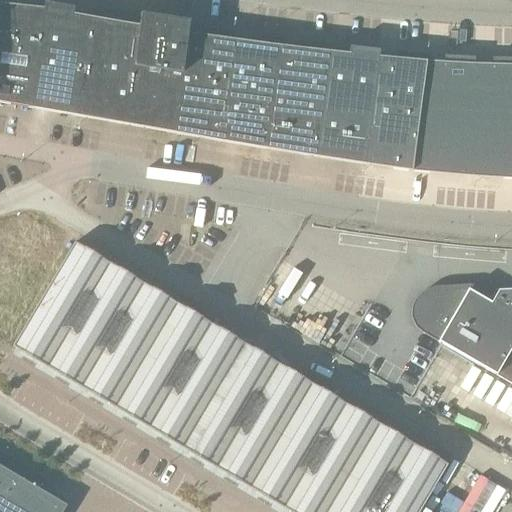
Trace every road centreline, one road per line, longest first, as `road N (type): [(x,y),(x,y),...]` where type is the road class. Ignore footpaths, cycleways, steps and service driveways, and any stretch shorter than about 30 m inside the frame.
road 1 (unclassified): [(511,478),(67,215),(47,184)]
road 2 (unclassified): [(511,226),(391,216),(94,167),(47,184)]
road 3 (tertiary): [(172,511),(0,408)]
road 4 (unclassified): [(346,0),(511,11)]
